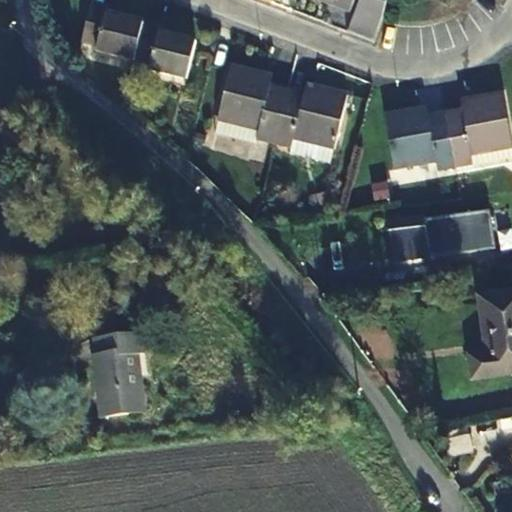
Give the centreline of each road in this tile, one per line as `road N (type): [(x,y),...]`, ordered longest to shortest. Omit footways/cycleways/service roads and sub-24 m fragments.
road 1 (residential): [(20,0),(37,49),(204,192),(284,279),(454,511)]
road 2 (residential): [(511,22),(464,55),(403,65),(213,0)]
